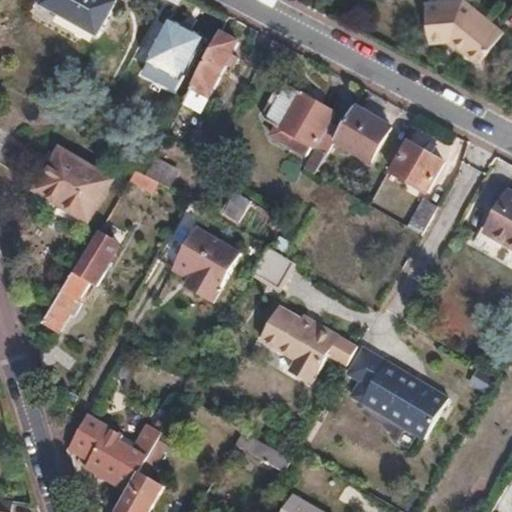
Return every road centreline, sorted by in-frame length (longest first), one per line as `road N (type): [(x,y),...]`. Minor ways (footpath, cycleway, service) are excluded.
road 1 (residential): [(240,0),(511,144)]
road 2 (residential): [(5,326),(61,511)]
